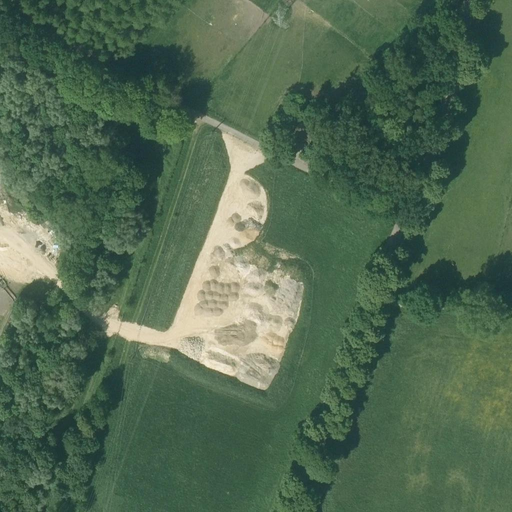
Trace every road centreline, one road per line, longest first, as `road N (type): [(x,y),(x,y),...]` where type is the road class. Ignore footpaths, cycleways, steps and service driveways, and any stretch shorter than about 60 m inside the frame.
road 1 (residential): [(290,511),(448,106),(470,0)]
road 2 (track): [(405,219),(53,39),(3,0)]
road 3 (track): [(74,511),(200,119)]
road 4 (track): [(511,309),(372,302)]
